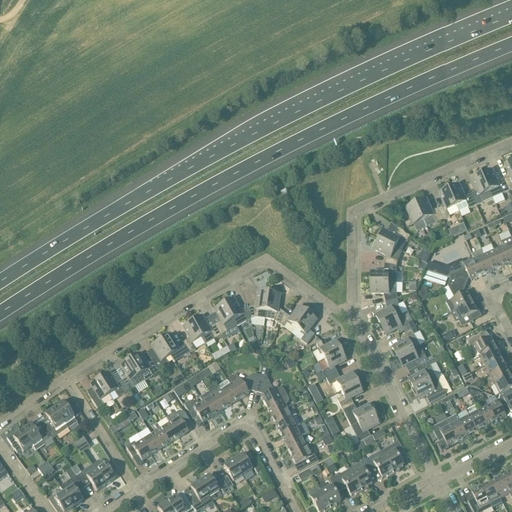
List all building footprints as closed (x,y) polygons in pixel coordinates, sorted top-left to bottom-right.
[(509,192),(504,180),(498,183),(492,172),(483,176),(493,199),(509,192)] [(471,195),(476,207),(493,199),(483,176),(473,180),(478,192),(471,195)] [(450,191),(459,213),(469,208),(470,209),(476,207),(471,195),(465,198),(460,186),(450,191)] [(445,207),(438,209),(443,221),(450,218),(450,217),(459,213),(450,191),(440,195),(445,207)] [(443,221),(438,209),(432,212),(427,201),(417,205),(427,228),(443,221)] [(417,233),(427,228),(417,205),(407,209),(412,221),(405,224),(407,229),(414,226),(417,233)] [(385,232),(380,241),(402,252),(406,243),(407,243),(410,238),(400,230),(396,237),(385,232)] [(511,263),(511,238),(502,243),(504,247),(511,264),(511,263)] [(386,257),(385,265),(397,267),(398,262),(403,253),(402,252),(380,241),(375,251),(386,257)] [(501,268),(511,264),(504,247),(494,252),(501,268)] [(474,260),(482,277),(491,272),(484,256),(482,251),(472,255),(474,260)] [(501,268),(494,252),(484,256),(491,272),(501,268)] [(482,277),(474,260),(464,265),(465,268),(452,274),(450,281),(466,286),(468,280),(470,279),(471,281),(482,277)] [(430,264),(427,272),(434,274),(437,266),(430,264)] [(397,267),(385,265),(384,273),(371,273),(371,284),(397,284),(397,268),(397,267)] [(426,274),(424,281),(446,288),(448,281),(426,274)] [(466,286),(450,281),(448,287),(454,300),(446,304),(452,314),(456,311),(472,303),(467,293),(465,294),(464,292),(466,286)] [(397,295),(397,284),(371,284),(371,295),(384,295),(386,303),(398,300),(397,295)] [(256,306),(248,309),(250,320),(255,318),(265,320),(269,295),(258,293),(256,306)] [(279,296),(269,295),(265,320),(275,321),(275,322),(279,325),(284,314),(277,309),(279,296)] [(233,300),(224,306),(236,328),(242,325),(250,320),(248,309),(239,311),(233,300)] [(399,305),(398,300),(386,303),(388,311),(376,317),(381,327),(403,316),(398,306),(399,305)] [(478,313),(472,303),(456,311),(461,321),(459,322),(462,328),(473,322),(470,317),(478,313)] [(236,328),(224,306),(214,311),(221,322),(214,326),(221,336),(231,330),(236,328)] [(284,314),(279,325),(284,329),(287,324),(291,327),(292,326),(297,329),(307,315),(299,308),(291,319),(284,314)] [(316,321),(307,315),(297,329),(301,332),(300,334),(304,337),(301,341),(307,346),(314,336),(308,331),(316,321)] [(401,337),(412,331),(409,324),(407,325),(403,316),(381,327),(386,336),(397,330),(401,337)] [(202,318),(192,323),(201,339),(204,345),(204,346),(210,343),(221,336),(214,326),(208,329),(202,318)] [(189,340),(183,343),(190,354),(196,351),(195,350),(204,345),(201,339),(192,323),(183,328),(189,340)] [(404,343),(393,349),(398,359),(414,350),(420,347),(415,336),(419,333),(416,329),(412,331),(401,337),(404,343)] [(441,337),(443,343),(455,337),(452,331),(441,337)] [(480,357),(496,349),(491,339),(484,342),(480,335),(468,342),(471,349),(475,347),(480,357)] [(170,336),(161,342),(170,357),(174,364),(179,360),(189,354),(190,354),(183,343),(177,347),(170,336)] [(166,360),(170,357),(161,342),(152,348),(158,359),(152,362),(159,373),(170,366),(166,360)] [(324,360),(340,352),(335,342),(324,348),(321,342),(316,344),(319,351),(317,352),(320,356),(322,355),(324,360)] [(414,350),(398,359),(403,368),(414,362),(417,369),(422,366),(429,363),(425,356),(420,347),(414,350)] [(264,350),(255,348),(253,355),(262,357),(264,350)] [(485,366),(501,358),(496,349),(480,357),(485,366)] [(145,363),(154,360),(151,351),(141,354),(145,363)] [(324,360),(318,364),(323,373),(326,380),(337,374),(334,367),(345,362),(340,352),(324,360)] [(139,355),(130,361),(144,382),(153,377),(159,373),(152,362),(146,366),(139,355)] [(296,367),(291,358),(285,361),(289,370),(296,367)] [(490,376),(506,368),(501,358),(485,366),(490,376)] [(421,375),(409,381),(414,391),(437,379),(431,367),(436,365),(434,360),(429,363),(422,366),(417,369),(421,375)] [(129,392),(144,382),(130,361),(121,367),(128,378),(122,381),(129,392)] [(221,371),(216,364),(208,370),(212,376),(221,371)] [(260,377),(256,393),(262,395),(263,397),(261,398),(266,408),(287,397),(284,391),(283,389),(280,389),(277,390),(273,392),(266,379),(269,370),(262,368),(260,377)] [(495,386),(511,377),(506,368),(490,376),(495,386)] [(337,374),(326,380),(329,386),(336,383),(341,392),(357,384),(352,374),(341,380),(337,374)] [(473,380),(470,374),(463,378),(466,384),(473,380)] [(109,375),(100,380),(109,395),(114,392),(118,399),(129,392),(122,381),(116,385),(109,375)] [(184,381),(181,375),(173,380),(177,385),(184,381)] [(230,386),(239,401),(249,395),(248,393),(249,392),(256,393),(260,377),(254,375),(241,383),(239,380),(237,377),(233,376),(229,379),(228,383),(230,386)] [(511,379),(511,377),(495,386),(500,396),(504,394),(507,399),(511,396),(511,379)] [(437,379),(414,391),(419,400),(427,396),(428,398),(427,399),(430,405),(446,397),(443,391),(442,391),(441,389),(442,388),(437,379)] [(109,395),(100,380),(91,386),(97,397),(91,401),(98,411),(105,407),(101,401),(109,395)] [(227,381),(218,387),(221,391),(230,407),(239,401),(230,386),(228,383),(227,381)] [(362,394),(357,384),(341,392),(344,397),(337,401),(342,412),(354,406),(350,399),(362,394)] [(322,402),(314,386),(308,389),(316,405),(322,402)] [(214,390),(209,393),(211,397),(221,412),(230,407),(221,391),(218,387),(214,390)] [(481,395),(471,391),(469,392),(473,399),(481,395)] [(209,393),(200,399),(202,403),(212,418),(221,412),(211,397),(209,393)] [(504,394),(500,396),(501,397),(500,401),(498,402),(501,406),(506,403),(511,414),(511,415),(511,414),(511,396),(507,399),(504,394)] [(174,400),(170,395),(164,399),(168,404),(174,400)] [(287,397),(266,408),(271,418),(287,409),(285,407),(288,404),(289,402),(289,400),(287,397)] [(441,408),(450,403),(448,399),(439,404),(441,408)] [(212,418),(202,403),(199,405),(196,401),(191,404),(190,402),(184,406),(193,421),(198,418),(202,424),(212,418)] [(498,402),(488,407),(497,423),(507,418),(506,416),(511,414),(506,403),(501,406),(498,402)] [(54,410),(68,430),(77,423),(74,418),(63,403),(54,410)] [(271,418),(276,427),(292,419),(289,413),(295,410),(293,406),(287,409),(271,418)] [(354,406),(342,412),(351,428),(373,416),(368,406),(357,412),(354,406)] [(487,428),(479,412),(476,407),(467,412),(478,433),(487,428)] [(497,423),(488,407),(479,412),(487,428),(497,423)] [(68,430),(54,410),(45,416),(51,425),(49,427),(49,426),(44,429),(50,439),(52,441),(57,437),(68,430)] [(169,424),(179,439),(188,433),(186,429),(191,426),(182,412),(177,415),(176,413),(166,419),(169,424)] [(457,417),(468,438),(478,433),(467,412),(457,417)] [(136,419),(133,414),(127,417),(130,423),(136,419)] [(115,425),(108,415),(102,418),(109,429),(115,425)] [(373,416),(351,428),(359,444),(370,438),(367,431),(378,426),(373,416)] [(447,421),(458,443),(468,438),(457,417),(457,416),(447,421)] [(324,420),(331,435),(337,432),(330,418),(324,420)] [(281,437),(297,429),(292,419),(276,427),(281,437)] [(448,448),(458,443),(447,421),(432,429),(439,444),(445,441),(448,448)] [(169,424),(160,430),(170,445),(179,439),(169,424)] [(31,426),(22,432),(32,447),(33,447),(36,452),(45,446),(44,444),(50,439),(44,429),(39,433),(39,434),(38,435),(31,426)] [(286,446),(302,438),(297,429),(281,437),(286,446)] [(160,430),(151,436),(160,451),(170,445),(160,430)] [(15,433),(6,439),(12,447),(12,448),(13,448),(14,450),(13,450),(14,451),(14,450),(17,454),(21,451),(23,454),(32,447),(22,432),(17,436),(15,433)] [(385,437),(383,432),(372,437),(375,442),(385,437)] [(151,436),(142,441),(151,457),(160,451),(151,436)] [(73,445),(76,450),(87,443),(83,438),(73,445)] [(291,456),(307,448),(302,438),(286,446),(291,456)] [(151,457),(142,441),(136,445),(134,443),(126,448),(132,459),(138,456),(142,463),(151,457)] [(87,443),(76,450),(80,455),(90,448),(87,443)] [(391,447),(380,453),(394,476),(400,472),(398,470),(403,468),(396,456),(403,452),(403,453),(404,453),(398,443),(397,443),(398,445),(392,449),(391,447)] [(307,448),(291,456),(296,466),(301,463),(304,470),(318,463),(313,452),(310,454),(307,448)] [(365,462),(371,472),(376,469),(382,480),(386,477),(387,479),(393,476),(380,453),(365,462)] [(242,456),(233,462),(243,477),(252,471),(242,456)] [(262,472),(255,460),(250,463),(257,475),(262,472)] [(92,466),(106,487),(115,480),(105,465),(103,462),(99,462),(92,466)] [(233,483),(243,477),(233,462),(223,468),(233,483)] [(349,470),(362,493),(368,490),(367,488),(371,485),(366,475),(371,472),(365,462),(349,470)] [(0,482),(9,476),(0,463),(0,482)] [(37,470),(41,475),(51,468),(47,463),(37,470)] [(97,493),(106,487),(92,466),(76,477),(84,489),(91,485),(97,493)] [(51,468),(41,475),(45,480),(54,473),(51,468)] [(356,497),(362,493),(349,470),(334,479),(340,490),(345,487),(351,497),(355,495),(356,497)] [(311,477),(308,471),(298,477),(300,482),(311,477)] [(511,475),(511,474),(501,479),(510,495),(511,499),(511,475)] [(80,492),(84,489),(76,477),(60,488),(63,493),(74,509),(83,502),(79,496),(81,495),(80,492)] [(200,483),(210,498),(219,492),(209,477),(204,480),(202,479),(201,482),(200,483)] [(227,477),(222,481),(228,491),(233,488),(227,477)] [(334,493),(340,490),(334,479),(328,482),(331,488),(329,489),(327,486),(325,485),(322,485),(318,488),(331,511),(337,508),(336,506),(340,503),(334,493)] [(492,484),(500,500),(510,495),(501,479),(492,484)] [(229,493),(228,491),(222,481),(216,484),(224,496),(229,493)] [(193,499),(189,502),(195,511),(199,511),(213,503),(210,498),(200,483),(190,489),(192,492),(190,494),(193,499)] [(492,484),(482,489),(491,505),(493,509),(502,504),(500,500),(492,484)] [(329,511),(331,511),(318,488),(312,491),(309,496),(317,511),(329,511)] [(472,494),(475,498),(468,502),(472,511),(486,511),(493,509),(491,505),(482,489),(472,494)] [(9,496),(14,503),(22,498),(17,490),(9,496)] [(68,511),(74,509),(63,493),(55,499),(53,497),(52,497),(48,500),(55,511),(59,511),(61,511),(62,511),(68,511)] [(168,503),(167,504),(172,511),(195,511),(189,502),(184,505),(181,500),(179,502),(176,498),(171,501),(168,501),(168,503)]
